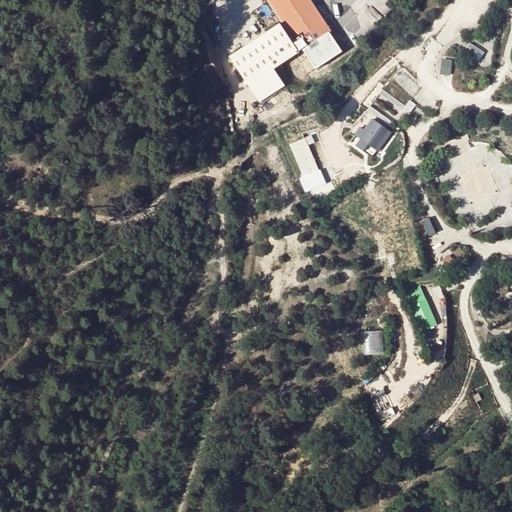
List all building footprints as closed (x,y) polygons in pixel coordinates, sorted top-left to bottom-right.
[(303,48),(316,67),(341,50),(329,31),(332,29),(314,3),(312,0),(268,0),(275,10),(301,49),(303,48)] [(299,50),(280,21),(228,56),(259,102),(285,85),(274,67),(299,50)] [(442,73),(452,74),(454,60),(444,58),(442,73)] [(370,154),(373,148),(382,153),(395,129),(370,116),(359,137),(363,140),(358,148),(370,154)] [(448,254),(441,259),(448,269),(455,264),(448,254)] [(424,284),(409,289),(424,330),(439,325),(424,284)] [(363,354),(386,352),(384,330),(361,331),(363,354)]
